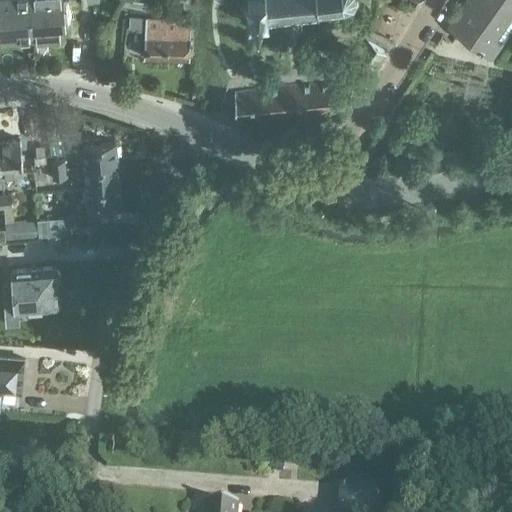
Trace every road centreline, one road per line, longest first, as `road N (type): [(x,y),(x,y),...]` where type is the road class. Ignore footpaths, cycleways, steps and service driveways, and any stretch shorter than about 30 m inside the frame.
road 1 (unclassified): [(92,431),(108,334),(131,264),(196,133)]
road 2 (residential): [(320,189),(440,0)]
road 3 (unclassified): [(196,133),(93,95),(0,92)]
road 4 (unclassified): [(320,189),(371,195),(511,175)]
road 5 (unclassified): [(196,133),(320,189)]
